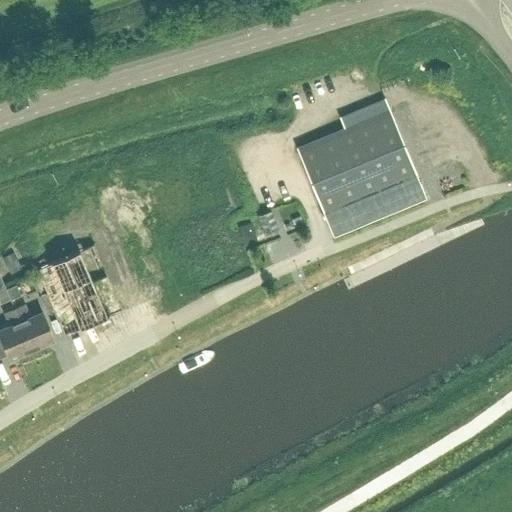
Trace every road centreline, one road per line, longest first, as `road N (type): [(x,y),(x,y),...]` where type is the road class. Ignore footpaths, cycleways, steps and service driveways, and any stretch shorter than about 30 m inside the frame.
road 1 (tertiary): [(0,120),(390,0)]
road 2 (residential): [(0,419),(188,314),(323,251)]
